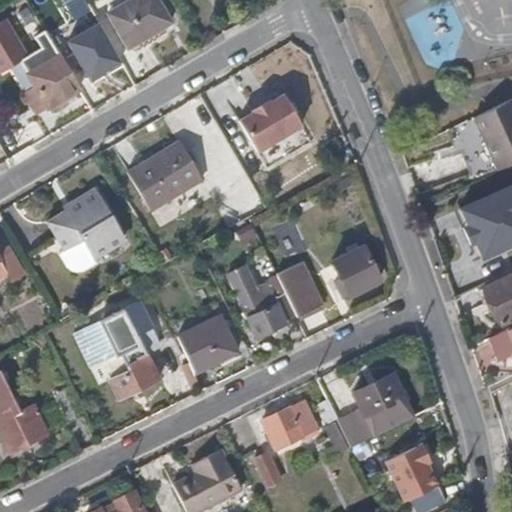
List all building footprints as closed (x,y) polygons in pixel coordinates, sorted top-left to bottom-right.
[(176,22),(162,0),(130,0),(112,12),(133,48),(176,22)] [(79,90),(44,31),(35,37),(42,49),(27,57),(5,19),(0,22),(0,72),(12,66),(27,90),(22,93),(28,105),(41,97),(48,109),(79,90)] [(257,153),(302,125),(283,95),(268,103),(267,101),(251,111),(252,114),(239,122),(257,153)] [(511,165),(511,108),(508,101),(472,119),(497,172),(501,170),(511,165)] [(153,210),(205,177),(181,139),(129,171),(153,210)] [(124,239),(97,192),(70,207),(72,211),(66,214),(65,212),(46,224),(63,254),(83,242),(92,258),(124,239)] [(511,239),(511,235),(508,225),(511,223),(511,218),(511,216),(505,218),(498,204),(461,220),(462,223),(477,256),(511,239)] [(24,273),(2,236),(0,236),(0,279),(7,276),(11,282),(24,273)] [(96,265),(92,258),(83,242),(63,254),(58,257),(64,267),(68,272),(72,274),(77,275),(96,265)] [(380,278),(364,245),(331,261),(342,288),(340,292),(343,298),(378,281),(380,278)] [(511,316),(511,276),(482,290),(498,323),(511,316)] [(311,313),(300,288),(285,294),(295,317),(297,321),(311,313)] [(295,317),(285,294),(276,298),(270,289),(238,304),(254,339),(287,325),(288,321),(295,317)] [(156,380),(122,310),(101,320),(125,372),(110,379),(108,381),(117,399),(156,380)] [(235,354),(219,317),(176,337),(193,374),(235,354)] [(511,357),(511,346),(507,335),(488,343),(495,364),(510,358),(511,357)] [(385,403),(393,398),(402,395),(403,392),(394,374),(354,395),(364,416),(366,418),(369,418),(371,415),(385,409),(387,407),(385,403)] [(44,438),(32,408),(18,414),(0,375),(0,441),(6,455),(44,438)] [(83,419),(69,389),(55,396),(64,417),(68,425),(83,419)] [(101,418),(115,412),(106,394),(92,400),(101,418)] [(317,426),(304,399),(262,420),(277,449),(300,438),(303,441),(316,435),(314,431),(317,426)] [(337,421),(325,427),(340,453),(352,446),(337,421)] [(437,486),(427,463),(429,462),(422,444),(384,461),(391,475),(404,502),(410,499),(437,486)] [(227,477),(212,448),(180,464),(194,493),(227,477)] [(291,511),(296,510),(273,462),(248,473),(257,491),(266,511),(291,511)] [(254,492),(243,469),(233,474),(231,475),(234,483),(226,487),(233,503),(254,492)] [(446,501),(439,485),(437,486),(410,499),(415,511),(425,511),(444,504),(446,501)] [(145,511),(135,492),(117,501),(121,511),(100,511),(99,509),(93,511),(145,511)] [(461,511),(466,510),(464,500),(439,511),(461,511)] [(121,511),(117,501),(99,509),(100,511),(121,511)]
